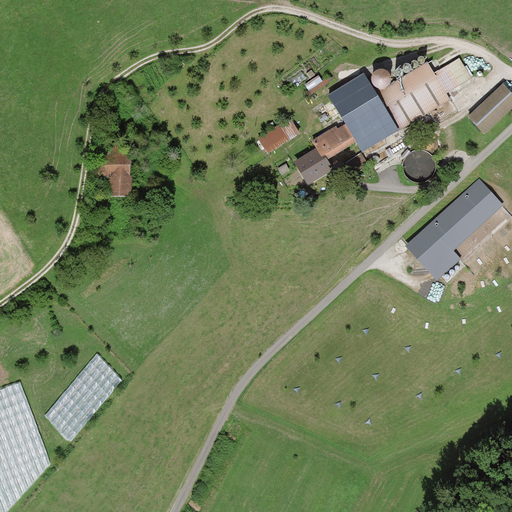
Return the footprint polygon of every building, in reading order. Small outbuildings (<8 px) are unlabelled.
[(425,68),(374,99),(395,133),(446,102),(441,93),(467,78),(457,61),(431,77),(425,68)] [(388,67),(371,75),(378,89),(395,81),(388,67)] [(343,126),(353,143),(359,153),(395,133),(374,99),(362,78),(328,97),(343,126)] [(511,99),(502,88),(468,119),(483,134),(511,107),(511,99)] [(288,122),(258,142),(267,155),(297,135),(288,122)] [(316,151),(322,160),(353,143),(343,126),(312,143),(316,151)] [(316,151),(294,163),(305,184),(328,171),(322,160),(316,151)] [(366,156),(347,161),(351,174),(369,169),(366,156)] [(129,158),(98,159),(98,177),(110,177),(110,186),(100,186),(100,197),(129,197),(129,158)] [(504,206),(480,179),(405,245),(437,280),(461,259),(454,250),(504,206)] [(75,441),(125,378),(96,355),(46,419),(75,441)] [(0,472),(40,472),(51,468),(51,463),(23,382),(0,390),(0,472)]
